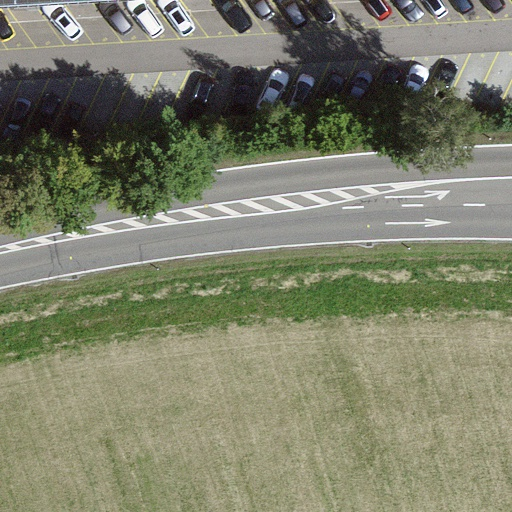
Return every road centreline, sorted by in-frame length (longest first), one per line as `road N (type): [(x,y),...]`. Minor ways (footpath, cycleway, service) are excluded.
road 1 (secondary): [(0,252),(336,199),(511,193)]
road 2 (track): [(511,23),(0,55)]
